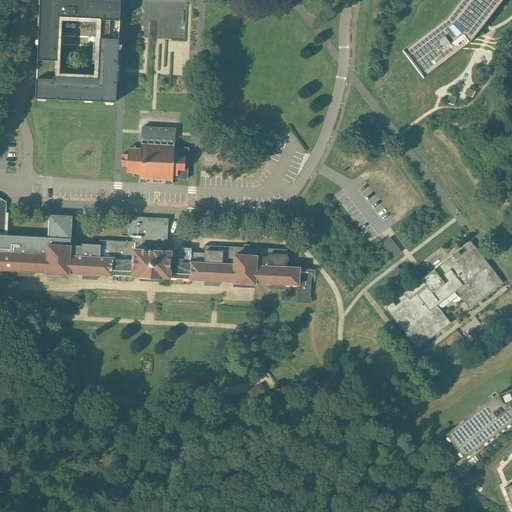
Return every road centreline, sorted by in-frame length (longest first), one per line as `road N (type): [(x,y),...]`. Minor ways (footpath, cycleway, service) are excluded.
road 1 (unclassified): [(312,163),(286,204),(252,217),(51,208),(30,191),(25,134),(0,80)]
road 2 (residential): [(511,285),(346,66)]
